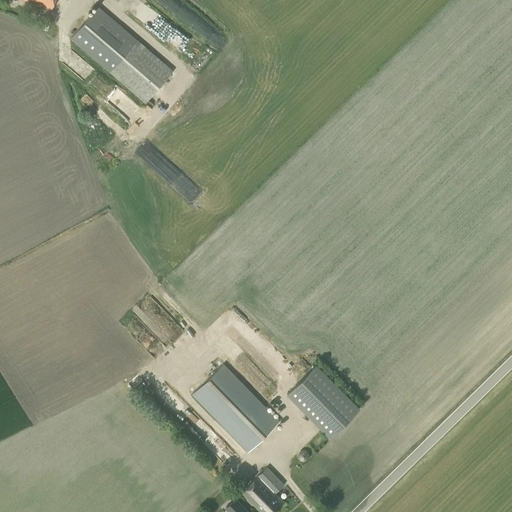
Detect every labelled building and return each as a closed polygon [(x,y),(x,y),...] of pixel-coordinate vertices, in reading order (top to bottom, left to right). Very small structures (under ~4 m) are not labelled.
[(25,0),(51,10),(55,0),(25,0)] [(97,6),(69,39),(145,104),(173,71),(97,6)] [(153,123),(126,99),(119,107),(145,131),(153,123)] [(249,451),(279,421),(222,365),(192,394),(249,451)] [(329,436),(358,408),(316,366),(287,394),(329,436)] [(144,378),(147,383),(158,376),(154,371),(144,378)] [(157,391),(163,382),(156,377),(150,386),(157,391)] [(182,418),(191,409),(167,384),(157,393),(182,418)] [(301,442),(305,445),(312,435),(308,432),(301,442)] [(267,467),(242,492),(260,511),(273,511),(283,502),(274,492),(283,483),(267,467)] [(227,511),(248,511),(235,497),(224,508),(227,511)]
